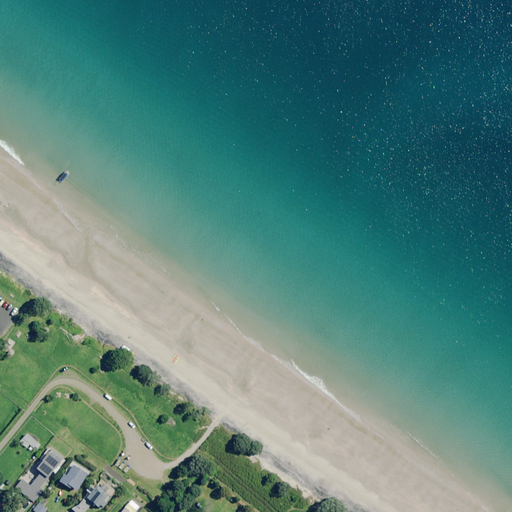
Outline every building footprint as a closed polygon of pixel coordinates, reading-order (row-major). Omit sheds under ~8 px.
[(26,434),(19,443),(26,449),(29,445),(36,451),(40,446),(26,434)] [(46,469),(56,477),(67,462),(58,454),(46,469)] [(35,464),(27,474),(38,483),(40,481),(47,486),(52,480),(45,475),(46,474),(35,464)] [(63,476),(58,484),(69,491),(70,489),(76,493),(87,476),(72,467),(66,478),(63,476)] [(100,510),(102,511),(107,506),(104,504),(109,497),(96,486),(83,503),(81,502),(78,506),(70,510),(72,511),(86,511),(90,507),(93,509),(94,508),(98,511),(100,510)] [(40,494),(36,491),(30,499),(34,502),(40,494)] [(138,511),(142,508),(132,500),(122,511),(138,511)]
